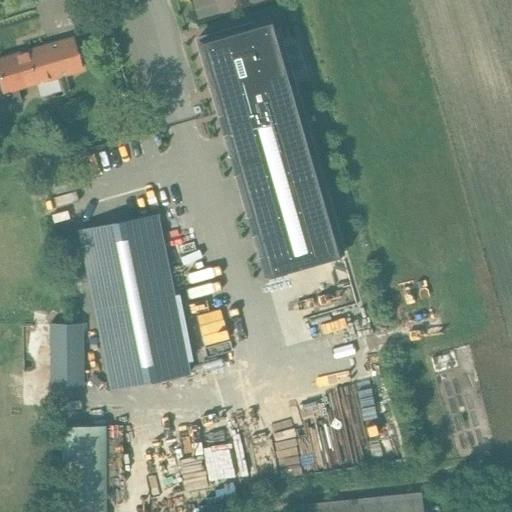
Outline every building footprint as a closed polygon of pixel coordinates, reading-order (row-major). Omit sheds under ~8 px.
[(253,25),(226,33),(226,31),(197,39),(212,90),(214,90),(220,113),(218,113),(266,277),(342,255),(274,17),(252,23),(253,25)] [(0,81),(0,107),(22,101),(19,88),(81,70),(72,39),(0,59),(0,77),(1,81),(0,81)] [(190,373),(157,215),(79,231),(111,389),(190,373)] [(83,385),(82,324),(50,324),(51,386),(83,385)] [(63,511),(105,511),(106,425),(62,426),(63,511)] [(422,511),(420,493),(301,505),(301,511),(422,511)]
